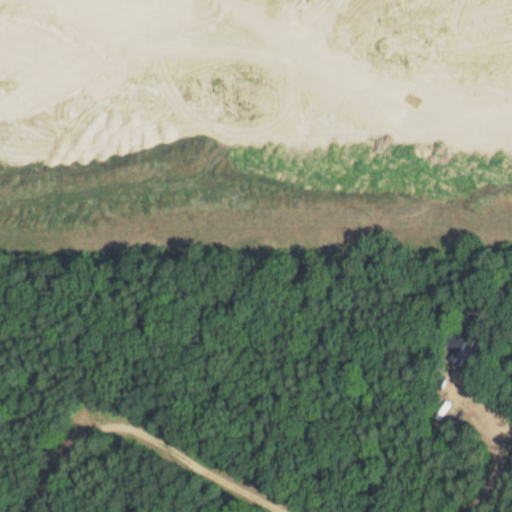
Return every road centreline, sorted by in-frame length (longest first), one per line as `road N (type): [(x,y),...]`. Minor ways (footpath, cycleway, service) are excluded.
road 1 (residential): [(339,218),(416,261),(511,263)]
road 2 (residential): [(413,112),(355,138),(339,218)]
road 3 (residential): [(280,101),(323,138),(339,218)]
